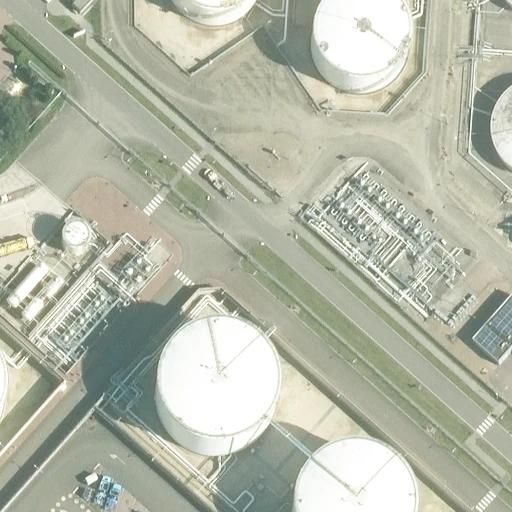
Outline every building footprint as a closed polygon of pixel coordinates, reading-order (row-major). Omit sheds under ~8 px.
[(78,0),(71,7),(79,15),(93,0),(78,0)] [(166,0),(169,4),(175,12),(183,18),(192,23),(201,26),(211,27),(221,26),(230,23),(239,18),(247,12),(253,4),(255,0),(166,0)] [(406,54),(407,45),(406,35),(403,26),(399,17),(393,10),(385,4),(377,0),(337,0),(331,4),(323,10),(317,17),(312,26),(310,35),(309,44),(310,54),(312,63),(317,72),(323,79),(330,85),(339,90),(348,93),(358,93),(367,93),(377,90),(385,85),(393,79),(399,72),(403,63),(406,54)] [(511,0),(503,0),(506,3),(511,9),(511,0)] [(511,94),(508,99),(501,106),(497,115),(494,124),(493,133),(494,143),(497,152),(501,160),(508,168),(511,171),(511,94)] [(511,350),(511,299),(486,329),(511,351),(511,350)] [(486,329),(473,344),(498,366),(511,351),(486,329)] [(272,405),(273,393),(272,382),(268,370),(263,360),(256,351),(247,343),(237,337),(226,333),(214,332),(202,332),(191,335),(180,340),(171,347),(162,355),(156,365),(152,376),(150,387),(150,399),(152,411),(156,421),(163,431),(171,440),(180,447),(191,451),(202,454),(214,455),(226,453),(237,449),(247,443),(256,436),(263,427),(268,416),(272,405)] [(409,511),(409,505),(406,495),(401,485),(394,476),(385,468),(376,462),(365,458),(354,456),(343,456),(332,458),(321,462),(311,468),(303,476),(296,485),(291,495),(288,505),(287,511),(409,511)]
